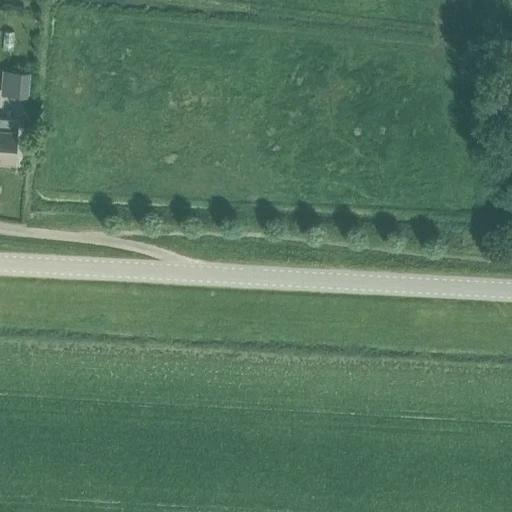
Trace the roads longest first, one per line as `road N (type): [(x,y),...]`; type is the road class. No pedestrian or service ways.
road 1 (tertiary): [(511,290),(207,273)]
road 2 (unclassified): [(207,273),(139,245),(0,228)]
road 3 (tertiary): [(207,273),(0,262)]
